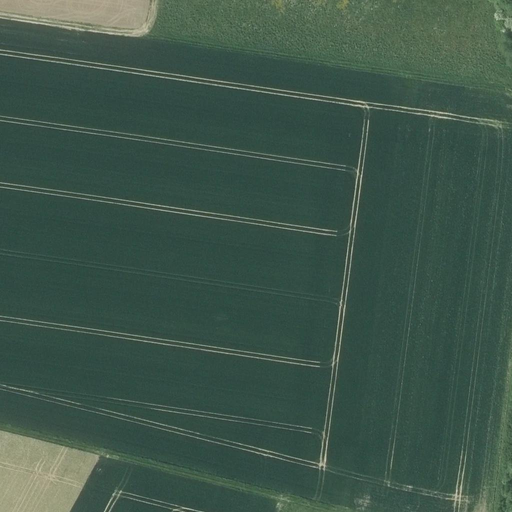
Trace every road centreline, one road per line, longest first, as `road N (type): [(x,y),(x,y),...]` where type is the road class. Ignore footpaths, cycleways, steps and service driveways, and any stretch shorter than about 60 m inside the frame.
road 1 (track): [(0,15),(511,91)]
road 2 (track): [(0,427),(343,511)]
